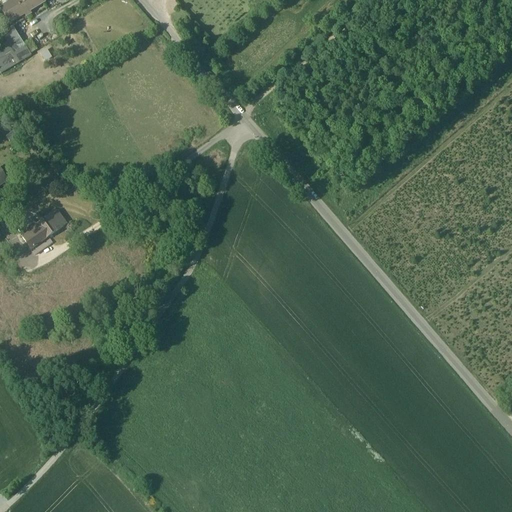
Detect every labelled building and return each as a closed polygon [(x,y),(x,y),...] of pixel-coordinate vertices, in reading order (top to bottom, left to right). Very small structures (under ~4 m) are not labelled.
[(40,0),(16,0),(0,10),(0,13),(7,25),(8,26),(23,16),(25,19),(30,16),(28,13),(43,4),(40,0)] [(11,30),(0,37),(6,46),(8,49),(19,42),(11,30)] [(6,46),(0,49),(0,75),(1,77),(30,59),(19,42),(8,49),(6,46)] [(55,234),(63,228),(59,221),(56,224),(52,218),(46,222),(55,234)] [(46,222),(41,226),(37,229),(39,233),(33,237),(39,245),(55,234),(46,222)] [(33,237),(39,233),(37,229),(21,240),(24,244),(33,237)] [(33,237),(24,244),(29,252),(39,245),(33,237)]
